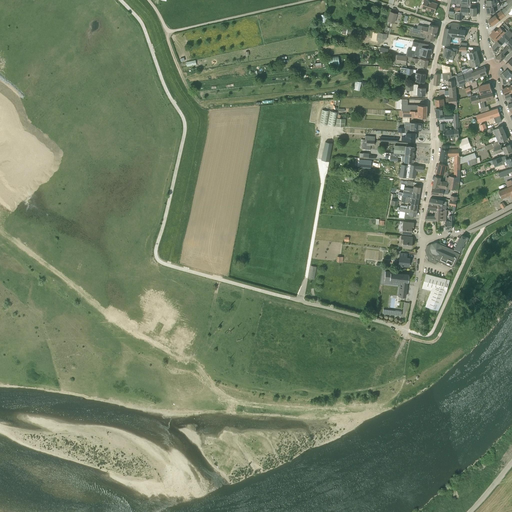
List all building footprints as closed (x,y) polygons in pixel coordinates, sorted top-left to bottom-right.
[(426,9),(432,11),(433,10),(434,11),(437,3),(427,0),(425,0),(423,7),(426,9)] [(511,0),(509,4),(506,7),(502,10),(506,15),(508,13),(509,13),(511,13),(511,0)] [(470,7),(471,4),(461,4),(460,8),(468,8),(468,15),(477,15),(477,7),(470,7)] [(488,6),(486,7),(488,13),(488,14),(492,14),(492,12),(496,11),(495,5),(488,6)] [(468,15),(468,8),(460,8),(460,11),(454,10),(449,10),(449,9),(448,16),(449,18),(462,20),(462,15),(468,15)] [(502,10),(488,20),(492,26),(506,15),(502,10)] [(387,21),(394,23),(397,13),(390,11),(387,21)] [(443,44),(449,44),(451,35),(464,37),(465,31),(457,30),(458,24),(452,23),(449,24),(449,29),(445,28),(443,44)] [(494,43),(507,29),(509,27),(505,23),(503,25),(502,25),(496,32),(494,30),(490,35),(493,38),(491,40),(494,43)] [(418,25),(412,24),(412,27),(417,28),(437,33),(438,26),(430,24),(429,28),(418,25)] [(351,35),(351,33),(352,28),(343,27),(343,32),(342,34),(351,35)] [(427,38),(434,39),(435,40),(437,33),(417,28),(416,32),(427,34),(427,38)] [(507,42),(510,38),(511,35),(511,33),(508,30),(505,33),(493,46),(492,46),(494,52),(495,52),(494,52),(505,40),(507,42)] [(378,32),(377,37),(377,39),(379,43),(386,39),(387,34),(378,32)] [(508,48),(510,47),(508,45),(499,55),(496,58),(499,62),(506,56),(504,54),(509,48),(508,48)] [(431,49),(422,47),(421,47),(420,54),(429,57),(431,49)] [(392,54),(407,56),(413,57),(415,58),(416,52),(393,48),(392,54)] [(445,48),(445,49),(444,49),(443,51),(445,52),(443,56),(449,58),(449,59),(453,60),(454,55),(456,56),(457,49),(452,48),(451,50),(445,48)] [(468,60),(478,57),(477,51),(467,53),(468,60)] [(405,64),(406,60),(407,56),(392,54),(391,62),(405,64)] [(329,64),(339,64),(339,56),(328,56),(329,64)] [(415,58),(413,57),(412,61),(417,62),(417,60),(419,61),(419,60),(421,60),(420,66),(426,67),(428,60),(415,58)] [(473,66),(475,66),(480,64),(478,57),(468,60),(471,60),(472,63),(469,64),(470,67),(473,66)] [(487,74),(484,67),(472,71),(475,78),(475,79),(487,74)] [(507,83),(509,81),(511,78),(511,73),(508,69),(503,73),(500,75),(501,81),(502,85),(502,84),(507,83)] [(458,77),(457,77),(458,85),(459,87),(464,86),(464,85),(466,82),(475,78),(472,71),(466,74),(463,75),(458,77)] [(425,74),(420,73),(415,72),(414,80),(424,82),(425,74)] [(449,87),(455,86),(455,85),(458,85),(457,77),(457,75),(451,76),(451,72),(443,74),(443,81),(448,80),(449,87)] [(362,81),(355,80),(353,88),(359,90),(362,81)] [(492,91),(489,83),(482,85),(483,86),(479,87),(481,94),(492,91)] [(511,86),(507,87),(502,89),(505,95),(511,92),(511,88),(511,85),(510,85),(511,86)] [(494,98),(492,92),(471,97),(472,103),(494,98)] [(436,105),(441,105),(445,105),(445,102),(449,101),(449,104),(457,104),(457,97),(440,98),(435,99),(436,105)] [(401,103),(401,110),(426,111),(426,105),(418,105),(407,104),(407,103),(401,103)] [(445,118),(453,118),(453,113),(444,114),(443,108),(436,109),(437,117),(437,119),(445,118)] [(494,123),(497,122),(502,121),(500,115),(498,108),(476,115),(479,122),(488,118),(489,121),(493,120),(494,123)] [(320,123),(326,125),(329,111),(323,110),(320,123)] [(328,125),(335,126),(337,113),(330,111),(328,125)] [(344,127),(345,119),(336,118),(336,126),(344,127)] [(494,132),(496,136),(499,135),(505,132),(502,126),(499,127),(498,127),(498,128),(494,130),(493,127),(486,130),(488,134),(494,132)] [(458,129),(448,130),(443,130),(444,137),(459,136),(458,129)] [(415,133),(410,133),(405,132),(402,132),(401,136),(401,139),(415,140),(415,133)] [(505,132),(499,135),(496,136),(496,137),(493,138),(495,142),(492,143),(485,146),(487,150),(494,147),(500,145),(499,142),(501,141),(501,142),(504,141),(505,140),(508,139),(505,132)] [(471,147),(468,137),(459,140),(460,148),(461,151),(471,147)] [(374,145),(374,140),(365,139),(361,139),(360,148),(370,149),(370,145),(374,145)] [(321,160),(329,162),(332,143),(324,141),(321,160)] [(501,148),(500,145),(494,147),(497,153),(504,150),(506,153),(511,150),(511,149),(510,144),(501,148)] [(393,153),(395,153),(413,155),(414,147),(394,145),(393,153)] [(459,156),(459,149),(449,149),(449,145),(442,145),(442,149),(440,159),(447,160),(448,154),(449,155),(456,153),(455,176),(449,176),(449,177),(448,182),(447,188),(458,189),(459,176),(460,167),(460,164),(459,158),(459,156)] [(404,162),(408,162),(413,162),(413,155),(395,153),(394,156),(390,156),(389,160),(397,161),(398,157),(401,157),(401,161),(404,162)] [(476,158),(467,161),(469,166),(477,163),(476,158)] [(360,164),(360,172),(372,172),(373,165),(360,164)] [(437,173),(442,174),(444,174),(446,165),(439,164),(437,173)] [(410,165),(410,169),(405,168),(404,176),(408,176),(415,177),(416,170),(423,171),(423,167),(417,166),(410,165)] [(511,167),(499,172),(500,177),(507,175),(507,173),(511,171),(511,167)] [(435,176),(432,187),(447,189),(447,188),(448,182),(445,182),(440,181),(441,177),(435,176)] [(403,190),(413,191),(419,193),(420,187),(413,186),(413,188),(404,187),(404,184),(400,184),(400,189),(404,189),(403,190)] [(511,185),(499,191),(502,198),(511,195),(511,197),(511,185)] [(407,202),(411,203),(417,204),(418,198),(398,195),(398,198),(402,198),(402,199),(407,200),(407,202)] [(428,208),(435,209),(436,209),(437,207),(442,208),(442,209),(446,209),(447,205),(442,205),(443,201),(430,198),(429,203),(428,208)] [(416,210),(410,209),(400,207),(400,211),(409,212),(409,214),(404,213),(404,218),(412,219),(413,215),(415,216),(416,210)] [(435,209),(434,215),(436,215),(436,216),(435,220),(446,220),(446,209),(442,209),(442,208),(437,207),(436,209),(435,209)] [(449,215),(449,221),(446,221),(446,229),(452,229),(452,224),(454,224),(454,215),(449,215)] [(403,221),(403,226),(402,233),(411,233),(411,229),(413,229),(413,222),(403,221)] [(403,247),(406,247),(411,248),(412,237),(401,235),(401,242),(403,243),(403,247)] [(454,250),(461,253),(465,243),(466,244),(469,238),(466,237),(462,235),(461,237),(460,237),(459,237),(459,238),(454,250)] [(425,250),(427,254),(429,261),(436,264),(437,261),(453,268),(461,253),(454,250),(445,246),(446,245),(441,242),(439,243),(437,242),(427,246),(425,250)] [(399,265),(404,265),(408,266),(409,258),(406,257),(407,253),(400,253),(399,265)] [(400,284),(400,285),(399,296),(405,297),(407,281),(408,282),(409,275),(385,272),(384,283),(391,284),(391,280),(401,281),(400,284)] [(432,289),(426,306),(439,310),(441,304),(446,293),(450,280),(433,276),(426,274),(423,287),(432,289)]
